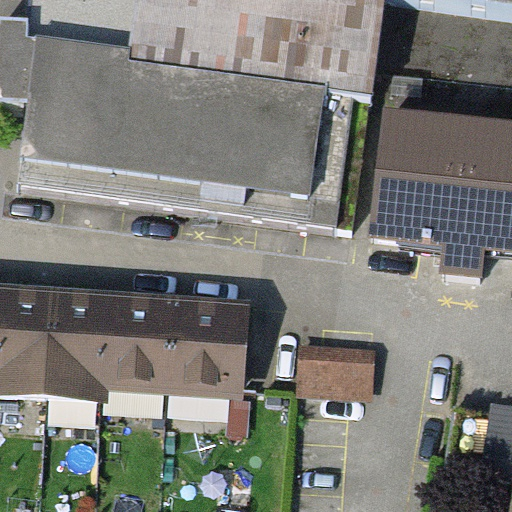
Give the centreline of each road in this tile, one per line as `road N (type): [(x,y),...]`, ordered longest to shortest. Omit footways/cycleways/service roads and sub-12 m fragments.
road 1 (residential): [(0,243),(414,288)]
road 2 (residential): [(414,288),(387,511)]
